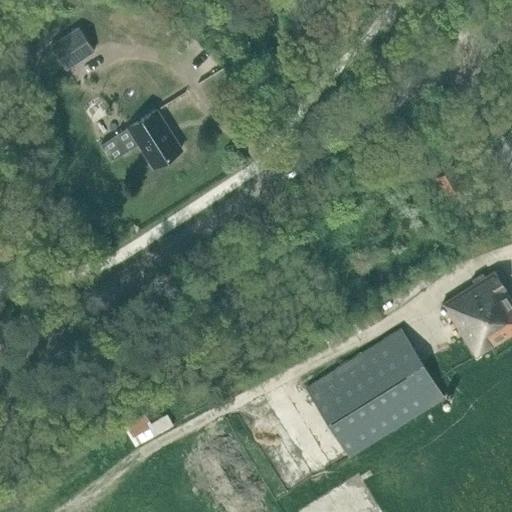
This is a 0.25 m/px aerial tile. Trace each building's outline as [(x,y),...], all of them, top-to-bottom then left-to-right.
[(440,6),(432,11),(439,21),(446,17),(440,6)] [(50,44),(66,69),(95,51),(78,26),(50,44)] [(22,31),(13,33),(18,56),(27,55),(22,31)] [(155,110),(128,127),(154,166),(180,150),(155,110)] [(453,165),(434,177),(445,197),(465,185),(453,165)] [(506,289),(494,271),(485,277),(483,274),(471,281),(473,284),(441,306),(475,357),(492,346),(483,333),(503,320),(489,300),(506,289)] [(483,333),(492,346),(511,332),(511,298),(506,289),(489,300),(503,320),(483,333)] [(402,330),(305,390),(347,459),(445,399),(402,330)] [(145,412),(123,425),(135,446),(157,433),(151,422),(145,412)] [(167,413),(151,422),(157,433),(173,424),(167,413)]
